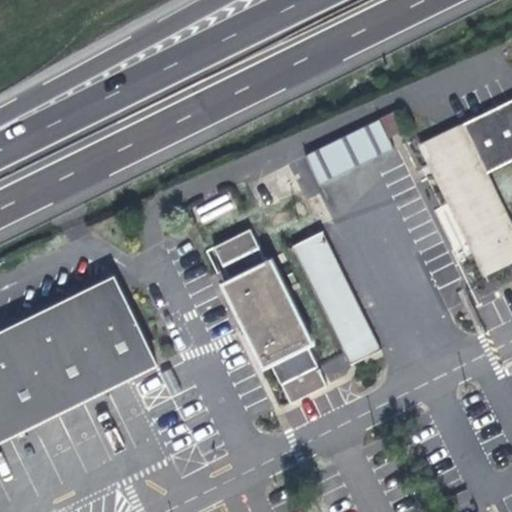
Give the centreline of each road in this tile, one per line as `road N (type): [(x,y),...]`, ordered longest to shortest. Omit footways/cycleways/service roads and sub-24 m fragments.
road 1 (motorway): [(0,205),(419,0)]
road 2 (motorway): [(299,0),(0,145)]
road 3 (motorway): [(223,0),(0,128)]
